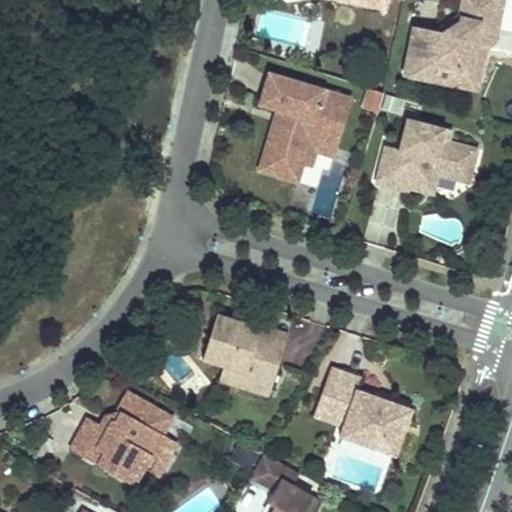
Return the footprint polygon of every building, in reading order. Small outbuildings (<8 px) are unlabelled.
[(341,0),(383,9),(384,0),(341,0)] [(486,23),(490,0),(462,0),(460,15),(458,22),(443,32),(436,31),(414,26),(404,75),(478,90),(479,82),(471,71),(475,47),(488,40),(492,24),(486,23)] [(498,39),(504,0),(490,0),(486,23),(492,24),(488,40),(475,47),(471,71),(479,82),(486,50),(498,39)] [(458,22),(460,15),(436,31),(443,32),(458,22)] [(344,96),(265,68),(254,98),(271,104),(282,108),(276,123),(265,119),(250,164),(281,175),(287,157),(294,159),(302,136),(327,145),(344,96)] [(368,89),(362,108),(378,113),(384,94),(368,89)] [(282,108),(271,104),(265,119),(276,123),(282,108)] [(452,132),(409,121),(401,151),(386,147),(377,184),(409,192),(410,188),(411,183),(429,187),(434,168),(471,177),(479,150),(449,142),(452,132)] [(327,145),(302,136),(294,159),(302,162),(307,147),(324,153),(327,145)] [(287,157),(281,175),(287,177),(294,159),(287,157)] [(471,177),(434,168),(429,187),(411,183),(410,188),(434,195),(439,175),(470,183),(471,177)] [(255,336),(245,333),(247,327),(214,317),(200,364),(221,371),(242,377),(237,391),(266,400),(285,337),(257,328),(256,330),(255,336)] [(256,330),(247,327),(245,333),(255,336),(256,330)] [(328,370),(315,406),(345,416),(341,425),(336,440),(393,460),(409,412),(354,393),(358,381),(328,370)] [(242,377),(221,371),(216,385),(237,391),(242,377)] [(169,422),(126,397),(115,416),(119,418),(114,428),(109,425),(104,434),(98,431),(85,423),(69,451),(118,479),(123,471),(135,467),(140,470),(148,475),(166,444),(158,439),(169,422)] [(345,416),(315,406),(312,415),(341,425),(345,416)] [(109,425),(103,421),(98,431),(104,434),(109,425)] [(166,444),(148,475),(155,479),(173,448),(166,444)] [(262,456),(248,481),(271,494),(265,505),(272,508),(269,511),(315,511),(319,505),(289,488),(297,476),(262,456)] [(135,467),(123,471),(118,479),(126,484),(135,467)] [(210,511),(221,506),(210,488),(171,511),(210,511)]
